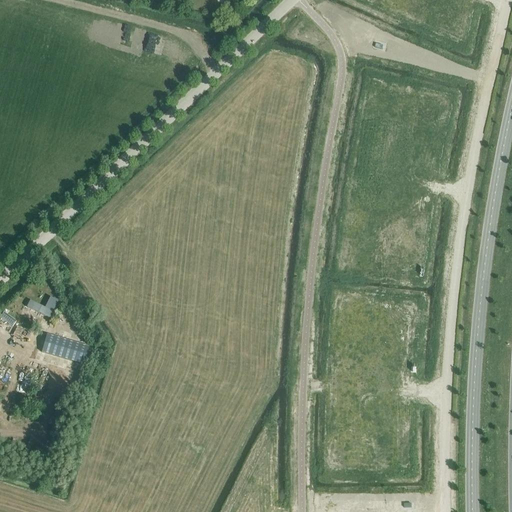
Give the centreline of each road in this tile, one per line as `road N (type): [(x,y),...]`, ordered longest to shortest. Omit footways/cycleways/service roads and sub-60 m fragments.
road 1 (unclassified): [(507,0),(460,236),(447,363),(445,511)]
road 2 (primary): [(511,105),(476,336),(472,511)]
road 3 (unclassified): [(0,280),(292,0)]
